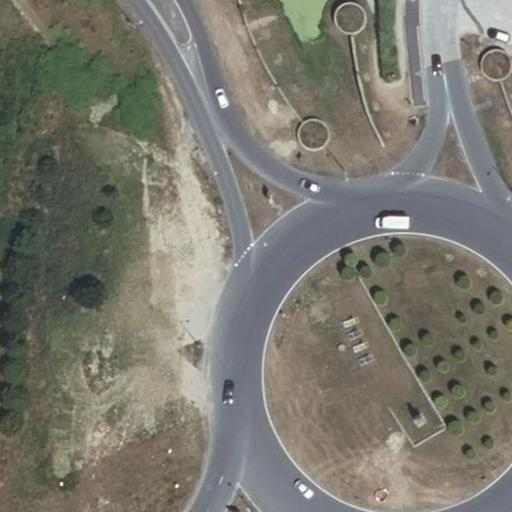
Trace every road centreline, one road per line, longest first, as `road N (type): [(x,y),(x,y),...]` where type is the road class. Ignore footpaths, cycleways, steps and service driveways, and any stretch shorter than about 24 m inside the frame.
road 1 (tertiary): [(162,0),(184,34),(225,144)]
road 2 (primary): [(254,289),(232,361),(241,435)]
road 3 (tertiary): [(225,144),(254,289)]
road 4 (tertiary): [(349,212),(270,180),(225,144)]
road 5 (tertiary): [(506,236),(454,113)]
road 6 (primary): [(349,212),(295,242),(254,289)]
